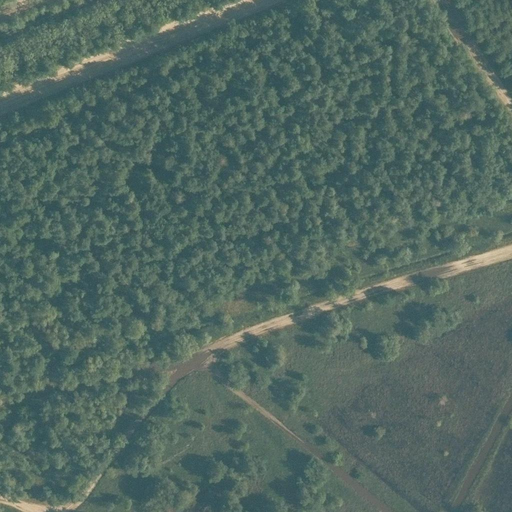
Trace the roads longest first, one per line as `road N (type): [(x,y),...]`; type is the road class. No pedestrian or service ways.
road 1 (track): [(511,251),(256,327),(185,364),(93,373),(0,398)]
road 2 (track): [(0,106),(274,0)]
road 3 (track): [(185,364),(68,497),(0,502)]
road 4 (track): [(438,0),(511,111)]
